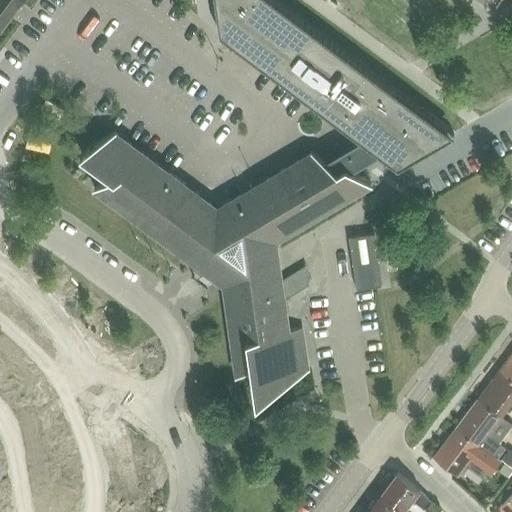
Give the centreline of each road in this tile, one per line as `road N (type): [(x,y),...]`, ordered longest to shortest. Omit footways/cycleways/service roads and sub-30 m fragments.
road 1 (secondary): [(133,511),(85,373),(51,321),(0,273)]
road 2 (unclassified): [(380,440),(487,294)]
